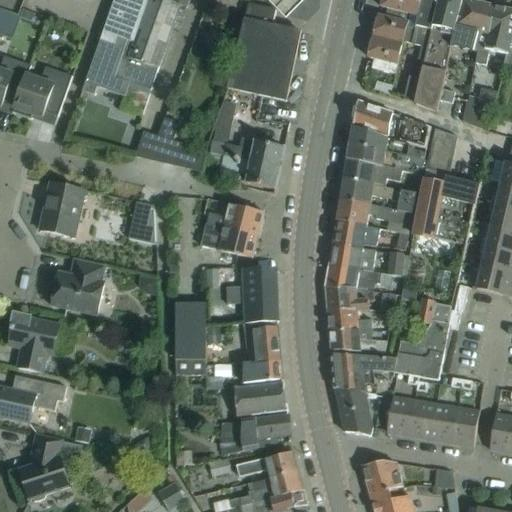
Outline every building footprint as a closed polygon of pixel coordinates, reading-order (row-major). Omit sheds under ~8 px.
[(180,6),(169,2),(162,0),(148,0),(148,1),(143,0),(114,0),(105,29),(82,92),(94,96),(97,89),(123,98),(119,109),(142,117),(154,83),(180,7),(180,6)] [(180,6),(180,7),(187,10),(189,0),(169,0),(169,2),(180,6)] [(267,0),(286,20),(306,0),(267,0)] [(416,17),(420,0),(382,0),(381,9),(390,11),(393,12),(409,16),(416,17)] [(431,35),(438,0),(420,0),(416,17),(409,16),(402,46),(403,45),(421,50),(415,72),(421,74),(431,35)] [(451,51),(461,1),(458,0),(438,0),(431,35),(421,74),(419,83),(414,102),(412,108),(435,116),(439,101),(442,92),(443,91),(451,51)] [(489,38),(495,9),(474,4),(461,1),(451,51),(473,56),(477,35),(489,38)] [(272,28),(275,12),(275,11),(249,6),(245,26),(227,91),(267,100),(286,104),(300,33),(272,28)] [(504,74),(511,32),(511,12),(495,9),(489,38),(477,35),(473,56),(478,57),(476,65),(485,67),(488,54),(505,58),(502,73),(504,74)] [(0,34),(12,38),(19,18),(0,11),(0,34)] [(409,16),(393,12),(390,11),(388,20),(379,17),(373,39),(402,46),(409,16)] [(90,34),(94,22),(77,17),(73,29),(90,34)] [(373,39),(368,59),(374,61),(372,70),(375,71),(395,76),(403,45),(402,46),(373,39)] [(3,103),(15,107),(17,108),(27,78),(31,67),(4,58),(0,70),(0,108),(1,109),(3,103)] [(27,78),(17,108),(15,107),(13,113),(12,114),(31,121),(32,120),(31,120),(33,116),(43,119),(44,114),(58,118),(72,78),(46,69),(41,83),(27,78)] [(414,102),(419,83),(408,80),(403,100),(414,102)] [(378,83),(375,91),(391,97),(393,87),(378,83)] [(442,92),(439,101),(451,105),(454,95),(442,92)] [(487,133),(490,123),(494,104),(469,98),(462,123),(487,133)] [(387,141),(392,142),(395,123),(391,123),(392,115),(357,103),(353,128),(388,140),(387,141)] [(200,173),(205,157),(206,152),(173,142),(180,124),(164,119),(158,137),(143,133),(135,158),(200,173)] [(399,144),(414,148),(426,152),(431,128),(405,119),(399,144)] [(223,160),(279,172),(284,149),(241,140),(239,149),(222,146),(226,128),(216,126),(212,133),(211,142),(212,142),(209,157),(223,160)] [(399,144),(392,142),(387,141),(388,140),(353,128),(350,144),(385,154),(400,157),(423,161),(424,155),(413,152),(414,148),(399,144)] [(435,129),(432,140),(455,149),(457,139),(435,129)] [(432,140),(429,153),(453,160),(455,149),(432,140)] [(427,161),(423,161),(400,157),(385,154),(350,144),(347,160),(383,168),(382,169),(402,173),(402,172),(424,177),(427,161)] [(429,153),(427,161),(425,172),(448,175),(449,176),(453,160),(429,153)] [(223,160),(209,157),(205,157),(200,173),(202,174),(200,179),(219,183),(222,170),(247,176),(245,185),(275,191),(279,172),(223,160)] [(400,183),(402,173),(382,169),(383,168),(347,160),(344,181),(373,186),(384,189),(386,180),(400,183)] [(500,185),(511,188),(511,165),(505,163),(500,185)] [(416,196),(384,189),(373,186),(344,181),(340,202),(370,206),(371,197),(396,203),(394,211),(412,214),(416,196)] [(477,192),(443,185),(423,181),(413,237),(464,249),(477,192)] [(47,210),(45,210),(40,232),(75,239),(85,192),(50,185),(47,200),(49,200),(47,210)] [(490,202),(490,205),(511,210),(511,188),(500,185),(497,199),(491,197),(490,202)] [(217,229),(258,238),(264,214),(223,204),(207,201),(206,213),(207,227),(217,229)] [(394,211),(370,206),(340,202),(337,223),(367,227),(368,216),(376,218),(376,220),(402,225),(401,230),(409,231),(412,214),(394,211)] [(136,204),(128,240),(155,246),(154,207),(136,203),(136,204)] [(511,210),(490,205),(488,211),(494,213),(493,218),(491,227),(511,232),(511,210)] [(366,229),(367,227),(337,223),(333,248),(363,250),(363,251),(375,252),(376,249),(378,231),(366,229)] [(217,229),(207,227),(205,227),(202,247),(253,260),(258,238),(217,229)] [(481,242),(480,247),(511,254),(511,232),(491,227),(488,241),(481,239),(481,242)] [(399,235),(396,251),(404,252),(407,237),(399,235)] [(511,254),(480,247),(478,253),(485,255),(484,257),(481,269),(511,276),(511,254)] [(371,273),(375,252),(363,251),(363,250),(333,248),(329,268),(358,271),(371,273)] [(387,275),(401,278),(404,256),(389,254),(387,275)] [(105,267),(94,265),(75,260),(71,277),(59,274),(52,307),(97,317),(104,284),(102,283),(105,267)] [(371,274),(371,273),(358,271),(329,268),(326,289),(355,292),(372,294),(356,291),(357,283),(389,289),(388,295),(386,295),(386,296),(382,295),(382,296),(396,298),(400,298),(400,300),(400,301),(403,288),(402,287),(404,280),(401,279),(401,278),(387,275),(386,277),(371,274)] [(511,299),(511,297),(511,276),(481,269),(476,291),(511,299)] [(246,325),(278,323),(276,271),(249,271),(247,288),(227,289),(228,306),(245,306),(246,325)] [(466,300),(469,289),(460,287),(457,298),(466,300)] [(373,303),(372,294),(355,292),(326,289),(327,310),(358,313),(358,314),(368,313),(367,303),(373,303)] [(392,313),(396,298),(382,296),(378,313),(392,313)] [(464,311),(466,300),(457,298),(455,309),(462,311),(464,311)] [(430,328),(431,322),(434,306),(420,303),(415,325),(430,328)] [(206,326),(206,305),(206,304),(175,304),(176,360),(205,360),(206,360),(206,326)] [(459,321),(462,311),(455,309),(454,313),(452,313),(450,319),(459,321)] [(358,322),(358,314),(358,313),(327,310),(329,331),(359,332),(372,332),(371,322),(358,322)] [(30,320),(31,319),(15,316),(11,332),(12,332),(9,347),(22,350),(18,370),(43,375),(47,355),(53,356),(59,327),(30,320)] [(459,321),(450,319),(448,328),(448,330),(457,332),(459,321)] [(248,364),(281,361),(278,323),(246,325),(246,329),(244,329),(248,364)] [(397,361),(394,374),(409,376),(419,378),(438,382),(439,378),(448,330),(439,328),(432,342),(429,357),(425,360),(398,354),(397,361)] [(221,345),(219,329),(207,331),(209,346),(221,345)] [(372,343),(372,332),(359,332),(329,331),(331,352),(351,353),(384,356),(387,345),(372,343)] [(397,361),(396,361),(331,356),(334,390),(365,395),(375,397),(376,387),(370,387),(369,374),(386,374),(386,373),(394,374),(397,361)] [(204,377),(205,360),(176,360),(176,377),(204,377)] [(281,361),(248,364),(249,365),(235,366),(236,379),(244,378),(244,387),(282,381),(281,361)] [(418,383),(419,378),(409,376),(408,385),(418,386),(418,383)] [(208,390),(222,390),(221,380),(207,380),(208,390)] [(461,391),(462,382),(452,380),(451,389),(461,391)] [(67,389),(55,386),(36,382),(32,396),(0,388),(0,419),(30,426),(34,408),(55,413),(58,402),(64,403),(67,389)] [(144,395),(154,397),(156,384),(145,382),(144,395)] [(462,382),(461,391),(470,392),(472,383),(462,382)] [(418,383),(418,386),(417,391),(426,393),(428,385),(418,383)] [(287,412),(282,385),(232,392),(238,422),(287,412)] [(372,429),(365,395),(334,390),(345,434),(371,438),(372,429)] [(409,438),(415,403),(393,399),(387,435),(409,438)] [(430,442),(436,406),(415,403),(409,438),(430,442)] [(451,445),(457,410),(436,406),(430,442),(451,445)] [(457,410),(451,445),(473,449),(479,414),(457,410)] [(223,456),(238,453),(259,449),(258,440),(292,436),(288,416),(242,424),(242,425),(240,425),(239,442),(220,439),(223,456)] [(511,447),(511,419),(495,416),(490,452),(511,455),(511,447)] [(239,442),(240,425),(222,425),(220,439),(239,442)] [(63,442),(56,441),(36,437),(31,460),(34,461),(33,467),(20,471),(30,502),(71,488),(61,458),(60,458),(63,442)] [(270,480),(298,473),(293,454),(273,459),(237,467),(240,479),(269,472),(270,480)] [(212,478),(230,474),(227,461),(209,466),(212,478)] [(370,496),(396,490),(402,489),(401,484),(396,465),(384,463),(363,468),(370,496)] [(441,489),(455,491),(452,474),(432,471),(435,489),(441,489)] [(273,500),(303,493),(298,473),(270,480),(253,485),(255,492),(248,494),(249,497),(229,502),(231,510),(252,505),(273,500)] [(159,494),(169,511),(171,511),(187,503),(175,484),(159,494)] [(374,511),(412,511),(409,497),(399,500),(396,490),(370,496),(374,511)] [(288,511),(288,510),(306,506),(303,493),(273,500),(252,505),(254,511),(288,511)] [(458,511),(456,495),(446,497),(448,511),(458,511)]
